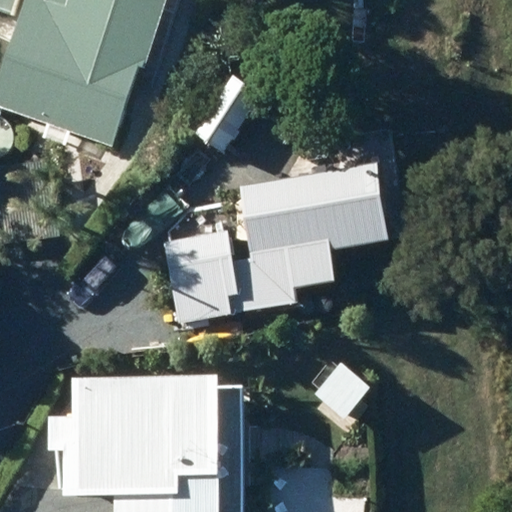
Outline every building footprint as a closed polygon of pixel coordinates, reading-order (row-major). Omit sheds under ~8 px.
[(0,0),(0,28),(6,30),(14,0),(0,0)] [(31,0),(0,87),(0,105),(51,124),(46,138),(68,146),(73,134),(113,148),(165,5),(151,0),(31,0)] [(0,60),(9,38),(0,35),(0,60)] [(49,163),(0,170),(0,242),(59,235),(49,163)] [(231,234),(169,245),(181,308),(230,299),(233,315),(302,302),(293,253),(286,254),(283,239),(234,249),(231,234)] [(345,366),(318,396),(347,422),(374,392),(345,366)] [(218,511),(218,379),(79,380),(79,427),(56,427),(56,453),(74,453),(74,497),(128,497),(127,511),(218,511)]
